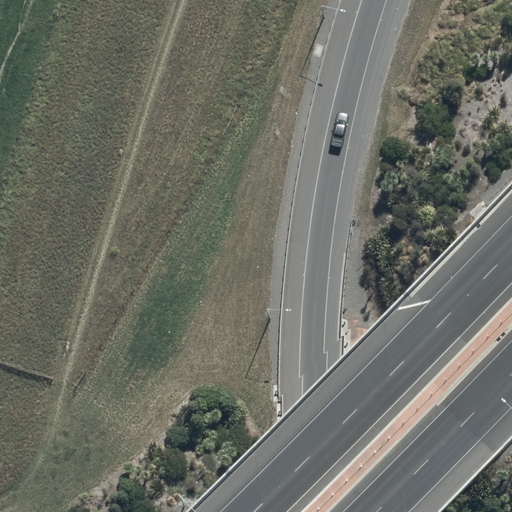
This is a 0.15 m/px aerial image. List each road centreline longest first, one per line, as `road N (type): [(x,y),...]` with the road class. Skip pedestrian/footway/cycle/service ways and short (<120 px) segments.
road 1 (motorway): [(317,511),(309,376),(323,197),(374,0)]
road 2 (motorway): [(250,511),(511,249)]
road 3 (motorway): [(511,373),(374,511)]
